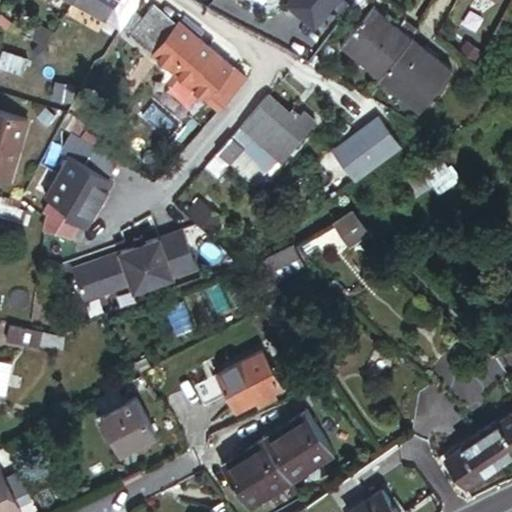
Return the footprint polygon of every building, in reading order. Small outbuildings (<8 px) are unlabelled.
[(72,0),(107,19),(116,0),(72,0)] [(116,0),(107,19),(123,27),(136,0),(116,0)] [(339,0),(291,0),(287,5),(316,28),(339,0)] [(126,31),(218,105),(243,73),(175,19),(172,22),(148,3),(126,31)] [(381,75),(414,38),(401,28),(376,5),(344,43),(381,75)] [(414,38),(419,28),(406,19),(401,28),(414,38)] [(31,22),(24,35),(39,42),(45,28),(31,22)] [(453,72),(414,38),(381,75),(419,108),(453,72)] [(57,79),(55,97),(75,100),(78,83),(57,79)] [(251,108),(291,143),(312,118),(300,108),(296,112),(289,106),(285,110),(264,92),(251,108)] [(0,111),(0,176),(13,180),(30,121),(0,111)] [(405,147),(379,114),(333,151),(356,182),(405,147)] [(253,128),(242,118),(228,134),(239,144),(253,128)] [(62,152),(69,156),(86,166),(97,148),(93,147),(102,136),(89,127),(80,138),(71,133),(62,152)] [(389,185),(403,204),(431,185),(438,195),(461,179),(451,165),(447,168),(436,153),(389,185)] [(86,166),(69,156),(45,198),(49,202),(67,216),(66,219),(81,227),(88,231),(117,184),(86,166)] [(67,216),(49,202),(44,212),(47,215),(43,231),(74,241),(81,227),(66,219),(67,216)] [(336,224),(348,243),(366,231),(353,212),(336,224)] [(73,267),(84,297),(131,280),(134,287),(194,264),(180,227),(143,240),(134,244),(73,267)] [(141,233),(131,237),(134,244),(143,240),(141,233)] [(264,260),(273,279),(303,265),(294,246),(264,260)] [(275,301),(265,308),(282,330),(291,326),(275,301)] [(8,331),(5,344),(37,353),(41,339),(8,331)] [(262,349),(215,372),(234,410),(254,399),(256,405),(276,396),(273,390),(280,387),(262,349)] [(0,359),(0,366),(12,369),(13,363),(0,359)] [(0,394),(6,395),(12,369),(0,366),(0,394)] [(288,377),(300,399),(321,387),(306,366),(288,377)] [(321,387),(300,399),(307,412),(330,399),(321,387)] [(120,453),(156,433),(137,397),(129,401),(122,388),(100,399),(107,412),(100,416),(120,453)] [(309,412),(266,437),(291,481),(334,456),(309,412)] [(511,421),(480,441),(499,467),(511,458),(511,421)] [(291,481),(266,437),(222,463),(247,506),(291,481)] [(461,491),(499,467),(480,441),(444,464),(461,491)] [(0,511),(4,511),(16,506),(31,498),(18,473),(6,478),(1,467),(0,467),(0,511)] [(403,511),(390,489),(356,510),(357,511),(403,511)]
